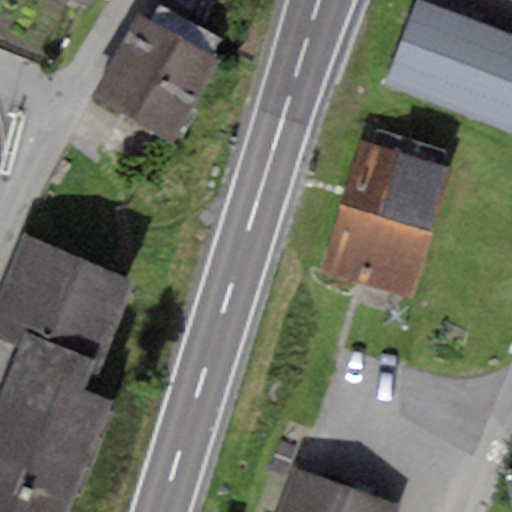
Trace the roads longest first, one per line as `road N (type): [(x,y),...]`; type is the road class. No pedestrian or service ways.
road 1 (primary): [(321,0),(162,511)]
road 2 (residential): [(449,511),(511,356)]
road 3 (residential): [(53,110),(128,0)]
road 4 (residential): [(53,110),(0,222)]
